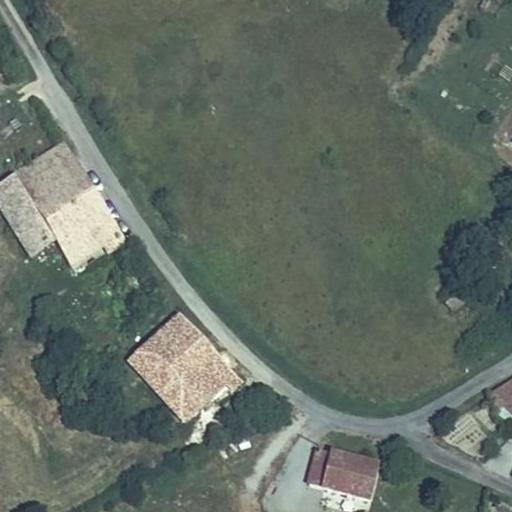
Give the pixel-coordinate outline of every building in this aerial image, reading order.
[(434,115),(453,126),(466,104),(447,93),(434,115)] [(127,236),(69,141),(0,178),(0,188),(28,245),(54,230),(69,253),(102,237),(112,244),(127,236)] [(240,383),(181,313),(131,353),(181,412),(200,396),(211,409),(240,383)] [(511,381),(484,399),(505,416),(510,411),(511,411),(511,381)] [(200,396),(181,412),(192,426),(211,409),(200,396)] [(374,464),(314,449),(306,481),(367,497),(374,464)]
